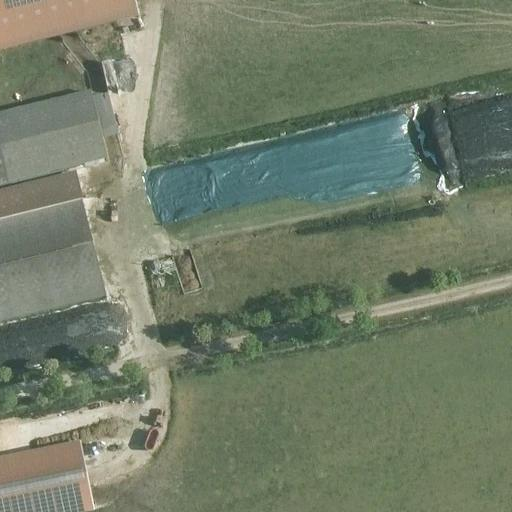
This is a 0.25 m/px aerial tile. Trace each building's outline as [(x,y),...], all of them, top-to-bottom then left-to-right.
[(0,0),(0,53),(142,18),(137,0),(0,0)] [(0,183),(106,159),(91,89),(0,109),(0,183)] [(209,169),(217,210),(301,193),(293,152),(209,169)] [(0,213),(0,317),(100,295),(79,197),(0,213)] [(82,445),(0,461),(0,511),(75,511),(95,508),(82,445)]
